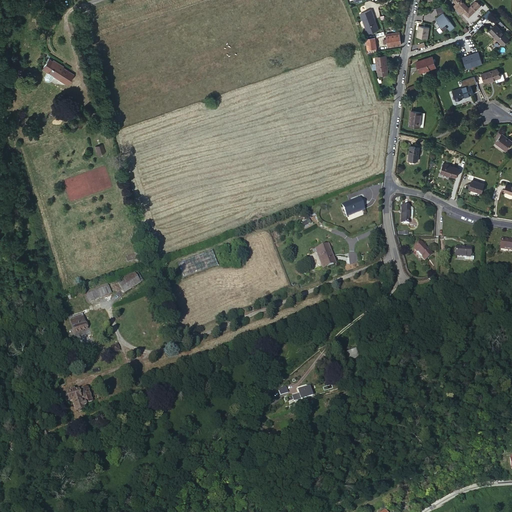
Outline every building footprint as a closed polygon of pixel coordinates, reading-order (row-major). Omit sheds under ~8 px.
[(462,10),(464,11),(469,16),(479,6),(476,2),(469,9),(459,0),(454,0),(454,1),(456,3),(453,6),(460,13),(462,10)] [(442,31),(446,28),(449,31),(454,27),(443,13),(447,10),(443,6),(435,8),(437,14),(439,16),(435,18),(437,21),(436,21),(439,25),(438,25),(442,31)] [(370,9),(360,13),(367,33),(377,29),(370,9)] [(502,44),(508,38),(495,24),(488,31),(502,44)] [(416,37),(427,39),(429,27),(418,26),(416,37)] [(388,46),(401,44),(400,36),(399,32),(386,34),(387,40),(388,46)] [(374,37),(366,38),(365,39),(368,53),(370,53),(377,52),(375,37),(374,37)] [(377,69),(377,71),(387,70),(386,62),(385,62),(384,55),(375,57),(376,63),(373,63),(374,69),(377,69)] [(432,56),(415,62),(419,73),(436,67),(434,62),(435,62),(434,59),(433,59),(432,56)] [(42,69),(65,83),(70,75),(65,71),(66,70),(62,67),(61,69),(59,67),(60,65),(53,60),(52,61),(48,59),(42,69)] [(500,78),(498,74),(497,69),(481,74),(484,83),(495,79),(500,78)] [(501,73),(498,74),(500,78),(495,79),(497,83),(504,80),(504,78),(502,74),(501,73)] [(469,93),(469,95),(473,93),(470,85),(452,91),(456,100),(462,98),(467,96),(466,94),(469,93)] [(410,111),(409,120),(411,120),(410,122),(409,122),(408,126),(419,127),(420,119),(421,112),(410,111)] [(493,142),(495,143),(501,134),(499,132),(494,138),(496,139),(493,142)] [(511,141),(501,134),(495,143),(505,151),(511,141)] [(417,161),(418,148),(410,147),(408,160),(417,161)] [(457,168),(450,166),(447,166),(447,164),(443,163),(440,173),(454,177),(457,168)] [(481,193),(483,183),(472,180),(469,190),(481,193)] [(364,210),(359,198),(341,205),(347,217),(364,210)] [(409,224),(409,218),(410,208),(409,208),(401,208),(400,223),(409,224)] [(511,250),(511,240),(501,238),(500,249),(511,250)] [(431,254),(420,242),(413,249),(424,261),(431,254)] [(335,263),(327,244),(315,249),(322,268),(335,263)] [(469,257),(470,247),(464,246),(464,247),(455,247),(454,256),(464,257),(469,257)] [(127,262),(141,256),(139,251),(125,257),(127,262)] [(134,271),(116,284),(123,294),(141,281),(134,271)] [(86,290),(87,294),(107,287),(105,283),(86,290)] [(107,287),(87,294),(85,295),(87,302),(109,294),(107,287)] [(87,315),(92,313),(89,304),(83,306),(87,315)] [(70,318),(71,323),(83,319),(82,314),(70,318)] [(83,319),(71,323),(75,334),(85,330),(84,324),(85,323),(83,319)] [(119,350),(116,344),(110,347),(113,353),(119,350)] [(359,356),(357,352),(356,352),(355,350),(346,353),(349,361),(358,358),(357,357),(359,356)] [(278,388),(280,395),(288,392),(286,386),(278,388)] [(310,386),(298,390),(301,399),(312,396),(310,386)] [(93,402),(90,388),(84,389),(84,391),(80,392),(80,391),(78,391),(77,389),(73,390),(73,392),(70,393),(72,401),(74,400),(77,410),(79,410),(80,412),(83,411),(83,409),(84,409),(84,406),(87,405),(87,404),(93,402)]
